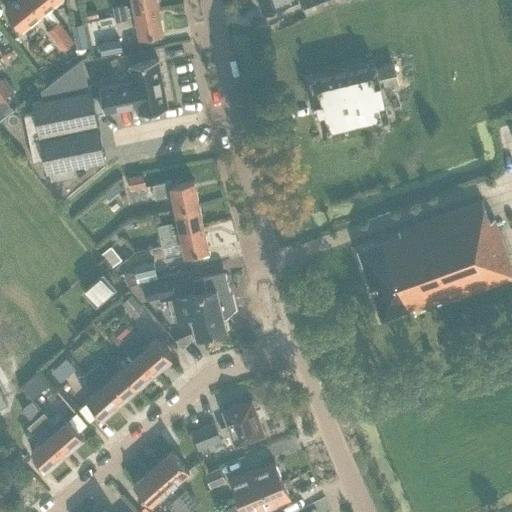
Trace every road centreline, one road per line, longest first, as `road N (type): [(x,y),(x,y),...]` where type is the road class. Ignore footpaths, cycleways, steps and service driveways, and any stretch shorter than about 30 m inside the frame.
road 1 (tertiary): [(298,353),(212,0)]
road 2 (residential): [(64,511),(204,384),(298,353)]
road 3 (tertiary): [(367,511),(298,353)]
